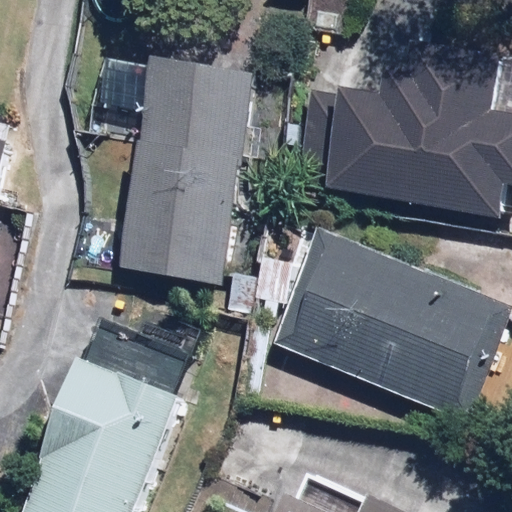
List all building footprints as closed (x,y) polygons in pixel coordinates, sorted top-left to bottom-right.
[(324,74),(310,178),(511,204),(511,52),(450,45),(447,66),(427,64),(424,87),(324,74)] [(234,283),(279,72),(182,51),(179,63),(130,53),(119,102),(167,112),(135,262),(234,283)] [(0,121),(0,253),(1,254),(38,133),(0,121)] [(511,294),(345,219),(291,336),(463,415),(511,306),(511,294)] [(161,511),(209,391),(106,351),(43,511),(161,511)] [(446,511),(399,491),(390,511),(362,511),(317,492),(307,511),(446,511)]
